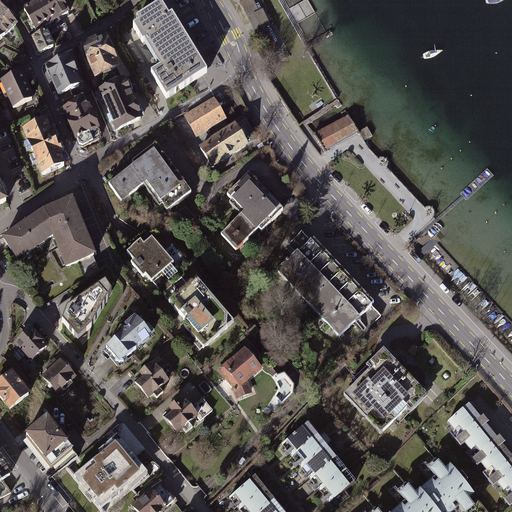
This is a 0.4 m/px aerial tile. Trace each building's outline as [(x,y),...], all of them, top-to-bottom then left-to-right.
[(60,0),(40,0),(21,10),(34,35),(69,17),(60,0)] [(253,0),(229,0),(228,0),(251,40),(270,29),(253,0)] [(19,30),(2,8),(0,8),(0,39),(2,42),(19,30)] [(203,80),(161,9),(130,27),(157,72),(147,78),(162,104),(203,80)] [(46,34),(31,41),(39,56),(54,49),(46,34)] [(101,40),(80,49),(93,80),(114,72),(101,40)] [(80,91),(68,60),(43,70),(55,101),(80,91)] [(18,81),(0,87),(0,96),(8,117),(29,108),(18,81)] [(122,86),(99,95),(115,137),(139,127),(122,86)] [(183,116),(192,138),(226,123),(216,102),(183,116)] [(103,141),(88,103),(64,113),(79,151),(103,141)] [(153,118),(150,103),(141,105),(145,120),(153,118)] [(345,118),(319,135),(330,152),(356,136),(345,118)] [(235,127),(200,149),(212,168),(246,146),(256,139),(246,121),(235,128),(235,127)] [(43,127),(18,136),(36,181),(61,171),(43,127)] [(160,151),(108,186),(120,205),(144,188),(160,212),(188,193),(160,151)] [(239,217),(220,234),(236,252),(281,212),(251,179),(225,202),(239,217)] [(95,259),(70,206),(0,239),(12,265),(51,247),(63,274),(95,259)] [(295,254),(277,272),(338,337),(356,320),(365,330),(380,315),(302,233),(288,247),(295,254)] [(141,241),(125,255),(151,286),(162,277),(169,285),(181,275),(152,240),(145,246),(141,241)] [(166,308),(201,349),(234,321),(198,280),(166,308)] [(88,294),(69,309),(84,327),(102,313),(88,294)] [(106,349),(120,366),(152,341),(135,320),(121,331),(124,335),(106,349)] [(31,332),(14,347),(33,368),(50,352),(31,332)] [(246,352),(219,371),(234,392),(261,372),(246,352)] [(167,360),(137,385),(150,402),(181,377),(167,360)] [(385,362),(346,397),(383,438),(422,403),(385,362)] [(60,363),(40,381),(56,400),(77,382),(60,363)] [(8,377),(0,383),(0,408),(8,418),(28,402),(8,377)] [(191,393),(161,419),(177,437),(206,410),(191,393)] [(511,451),(506,444),(499,434),(490,424),(483,415),(475,403),(446,426),(462,446),(477,466),(493,486),(509,507),(511,504),(511,451)] [(49,420),(22,438),(42,467),(69,449),(49,420)] [(345,476),(335,464),(326,452),(316,440),(306,428),(286,445),(291,452),(295,457),(301,464),(305,469),(310,476),(315,481),(320,488),(324,493),(329,499),(334,505),(355,488),(345,476)] [(117,441),(75,474),(101,506),(143,473),(117,441)] [(405,507),(399,511),(454,511),(459,508),(462,511),(469,511),(475,508),(469,501),(476,495),(455,468),(447,474),(441,467),(432,473),(438,481),(417,497),(410,488),(397,498),(405,507)] [(0,474),(0,500),(12,491),(0,474)] [(275,511),(276,511),(271,505),(266,500),(261,494),(257,489),(251,482),(230,498),(240,510),(241,511),(275,511)] [(156,489),(129,509),(131,511),(166,511),(171,508),(156,489)]
